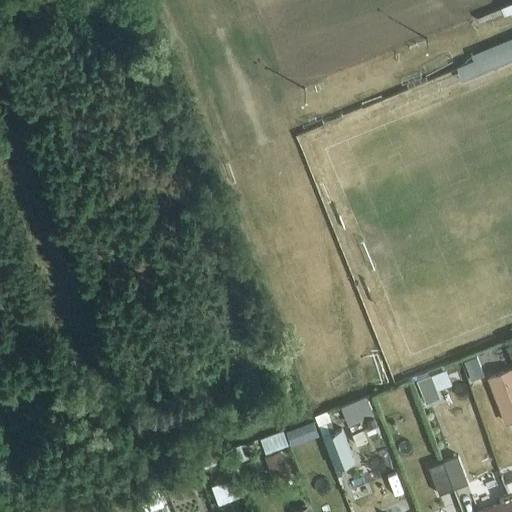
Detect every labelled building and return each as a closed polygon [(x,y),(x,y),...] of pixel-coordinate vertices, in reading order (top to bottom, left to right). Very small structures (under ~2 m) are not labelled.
[(241,0),(182,0),(167,6),(218,132),(285,105),(241,0)] [(511,3),(477,19),(479,22),(502,13),(504,16),(511,13),(511,3)] [(473,60),(456,67),(463,82),(511,62),(511,38),(471,55),(473,60)] [(478,357),(464,362),(469,375),(482,370),(478,357)] [(511,367),(487,378),(505,424),(511,421),(511,367)] [(431,376),(417,382),(426,404),(440,399),(431,376)] [(366,397),(340,407),(348,426),(373,415),(366,397)] [(315,417),(335,469),(355,461),(342,430),(335,432),(331,422),(329,423),(325,413),(315,417)] [(314,422),(286,431),(291,446),(319,436),(314,422)] [(265,454),(288,445),(283,430),(260,439),(265,454)] [(280,454),(265,458),(272,478),(286,473),(280,454)] [(443,462),(453,489),(468,484),(458,456),(443,462)] [(453,489),(443,462),(429,467),(439,495),(453,489)] [(218,505),(238,498),(231,479),(211,487),(218,505)] [(158,487),(135,496),(141,511),(144,511),(164,505),(158,487)] [(511,511),(511,499),(510,494),(499,498),(501,502),(476,511),(511,511)] [(101,507),(103,511),(131,511),(126,498),(101,507)]
